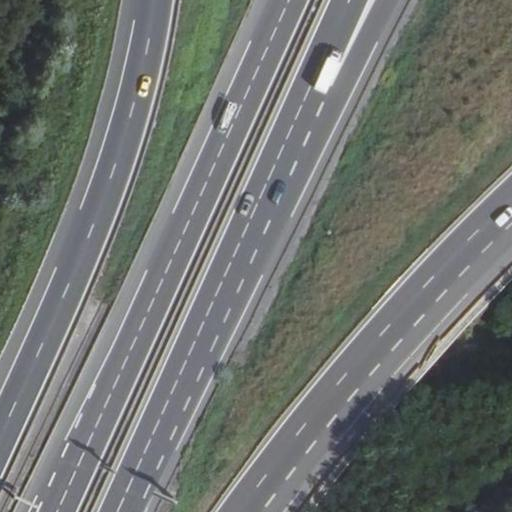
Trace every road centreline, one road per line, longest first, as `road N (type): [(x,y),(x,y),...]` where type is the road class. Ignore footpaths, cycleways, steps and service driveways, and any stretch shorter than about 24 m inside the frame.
road 1 (trunk): [(287,0),(56,511)]
road 2 (motorway): [(152,0),(117,158),(0,437)]
road 3 (trunk): [(122,511),(304,120)]
road 4 (motorway): [(250,511),(448,264),(511,206)]
road 5 (trunk): [(304,120),(355,61),(386,0)]
road 6 (motorway): [(304,120),(356,0)]
